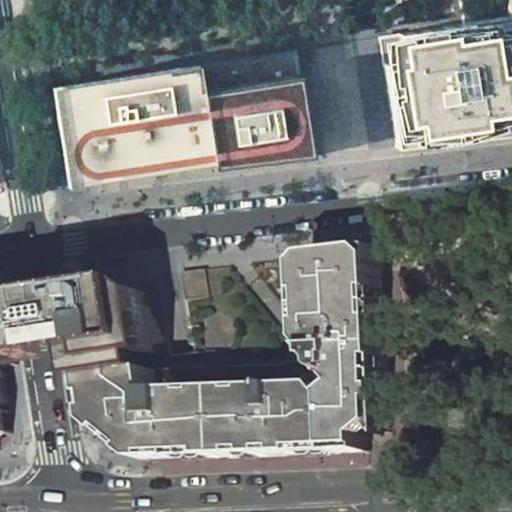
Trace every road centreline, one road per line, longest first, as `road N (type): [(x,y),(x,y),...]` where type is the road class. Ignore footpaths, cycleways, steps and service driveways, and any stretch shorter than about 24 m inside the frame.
road 1 (residential): [(34,247),(511,187)]
road 2 (tertiary): [(95,511),(417,503)]
road 3 (residential): [(72,511),(34,247)]
road 4 (residential): [(34,247),(0,45)]
